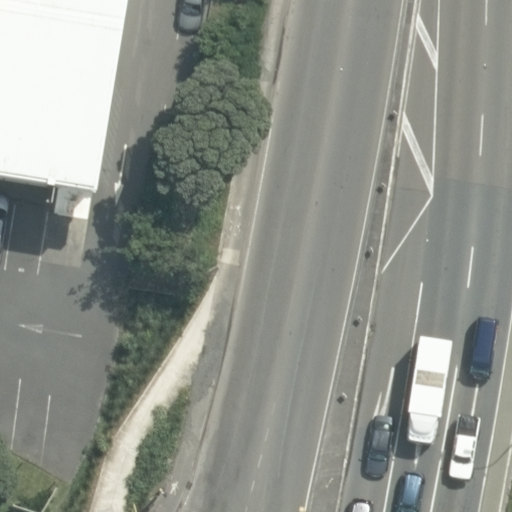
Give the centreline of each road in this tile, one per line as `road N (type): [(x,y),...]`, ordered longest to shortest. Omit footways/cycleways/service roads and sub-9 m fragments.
road 1 (primary): [(248,511),(348,0)]
road 2 (primary): [(487,0),(479,195),(429,511)]
